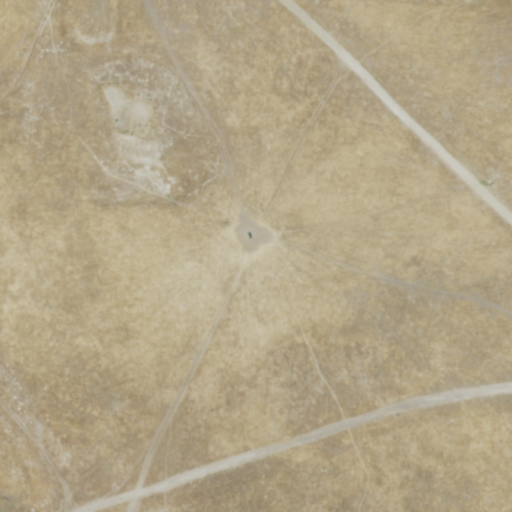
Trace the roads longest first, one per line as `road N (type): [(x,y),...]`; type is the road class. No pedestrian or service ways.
road 1 (track): [(58,511),(65,481),(0,405),(15,86),(121,86)]
road 2 (track): [(511,228),(283,0)]
